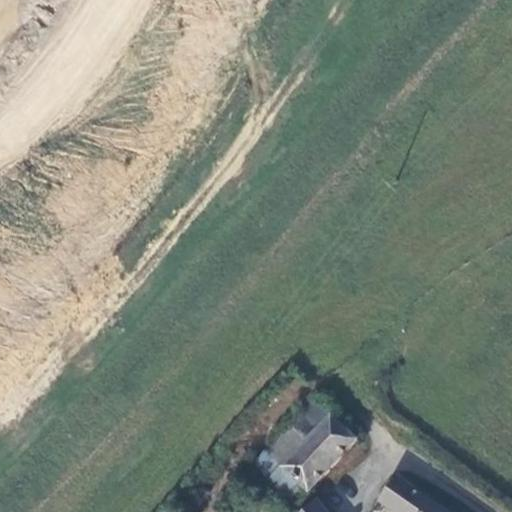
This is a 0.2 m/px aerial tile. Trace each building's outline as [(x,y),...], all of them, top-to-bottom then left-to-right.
[(310,437),(320,428),(305,412),(295,422),(310,437)] [(334,414),(320,428),(310,437),(295,422),(267,449),(284,467),(265,484),(286,505),(304,488),(311,492),(361,442),(334,414)] [(249,468),(265,484),(284,467),(267,449),(249,468)] [(450,511),(403,477),(383,501),(399,511),(450,511)] [(328,511),(320,501),(306,511),(328,511)]
